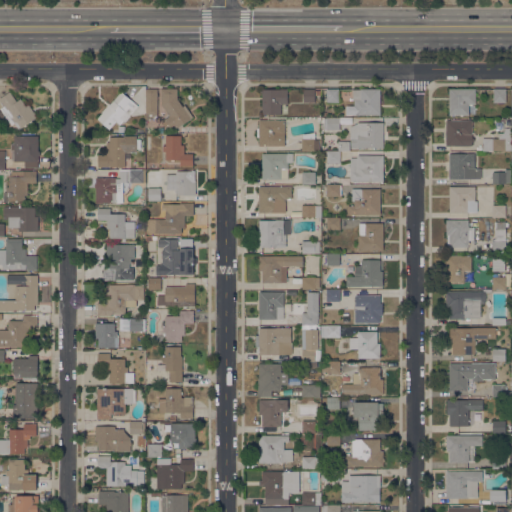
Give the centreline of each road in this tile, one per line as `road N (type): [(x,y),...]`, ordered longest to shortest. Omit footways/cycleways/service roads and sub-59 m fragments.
road 1 (residential): [(511,69),(0,68)]
road 2 (tertiary): [(224,511),(225,28)]
road 3 (residential): [(67,511),(67,68)]
road 4 (residential): [(414,511),(414,69)]
road 5 (primary): [(511,28),(341,28)]
